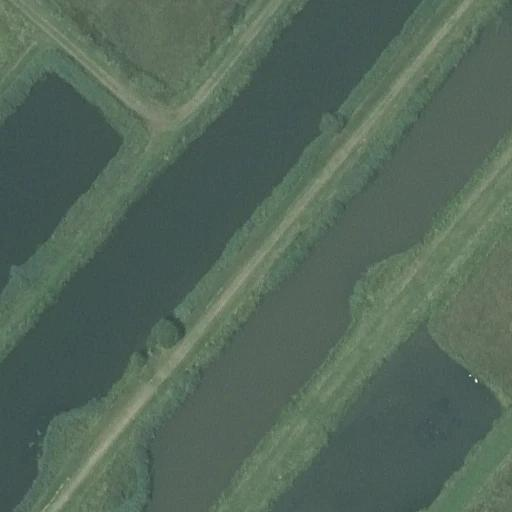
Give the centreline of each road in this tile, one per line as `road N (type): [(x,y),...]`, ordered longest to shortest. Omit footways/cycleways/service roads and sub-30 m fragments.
road 1 (track): [(466,0),(49,511)]
road 2 (track): [(14,0),(172,130),(279,0)]
